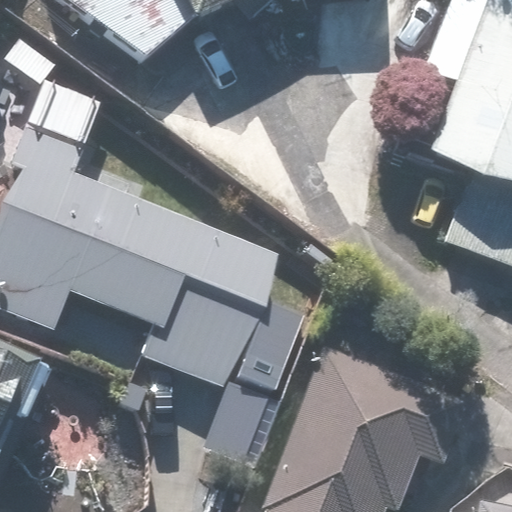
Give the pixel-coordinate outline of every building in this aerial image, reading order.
[(74,0),(151,60),(202,19),(204,23),(251,0),(74,0)] [(511,14),(481,1),(476,12),(450,0),(440,0),(404,81),(438,96),(405,168),(462,194),(435,253),(511,288),(511,14)] [(28,129),(0,117),(0,185),(5,188),(28,129)] [(0,238),(0,313),(65,341),(86,290),(157,320),(143,356),(235,394),(289,263),(34,157),(0,238)] [(0,337),(0,473),(25,418),(38,424),(61,373),(64,366),(0,337)] [(272,511),(387,511),(390,505),(403,510),(423,456),(450,466),(470,412),(330,360),(272,511)]
